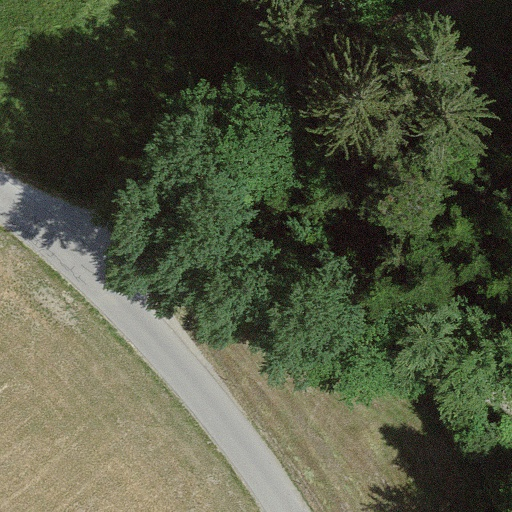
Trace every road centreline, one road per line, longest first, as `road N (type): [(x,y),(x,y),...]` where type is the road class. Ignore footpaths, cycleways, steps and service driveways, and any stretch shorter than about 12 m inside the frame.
road 1 (track): [(3,190),(511,415)]
road 2 (unclassified): [(0,188),(153,332),(280,511)]
road 3 (track): [(116,240),(170,167),(312,70),(456,0)]
